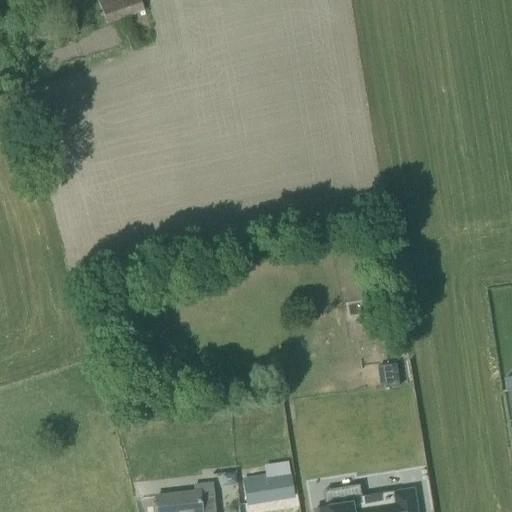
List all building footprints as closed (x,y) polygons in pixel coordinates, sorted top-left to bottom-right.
[(96,0),(103,23),(144,10),(140,0),(96,0)] [(61,34),(77,29),(71,8),(54,14),(61,34)] [(298,497),(293,472),(241,481),(246,506),(298,497)] [(196,484),(197,492),(155,497),(157,511),(212,511),(215,511),(212,483),(196,484)] [(361,511),(361,510),(392,506),(393,511),(413,511),(411,492),(392,495),(392,493),(358,498),(359,504),(312,510),(312,511),(361,511)]
